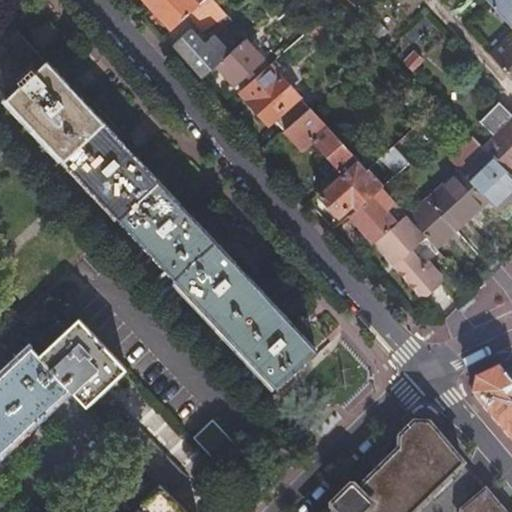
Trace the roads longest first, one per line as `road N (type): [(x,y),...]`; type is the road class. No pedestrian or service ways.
road 1 (residential): [(424,374),(91,0)]
road 2 (residential): [(88,271),(307,487)]
road 3 (residential): [(307,487),(424,374)]
road 4 (residential): [(424,374),(511,479)]
